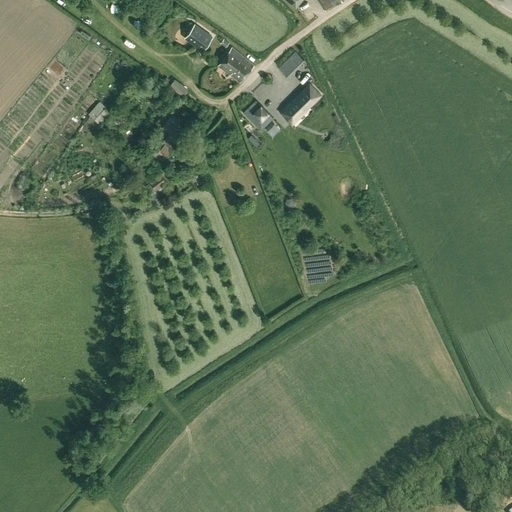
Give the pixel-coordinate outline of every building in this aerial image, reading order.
[(339,0),(320,0),(326,9),(339,0)] [(184,36),(203,49),(212,35),(194,22),(184,36)] [(217,65),(240,82),(254,65),(233,47),(217,65)] [(143,61),(147,56),(140,51),(136,56),(143,61)] [(287,59),(295,67),(304,59),(296,51),(287,59)] [(161,74),(165,67),(159,64),(155,71),(161,74)] [(175,79),(170,85),(177,90),(181,84),(175,79)] [(304,88),(280,111),(288,119),(300,108),(303,112),(320,95),(311,85),(306,91),(304,88)] [(243,112),(261,129),(273,117),(256,99),(243,112)] [(100,125),(112,112),(100,100),(88,114),(100,125)] [(169,136),(177,142),(202,113),(197,109),(185,123),(172,112),(167,115),(165,114),(158,122),(161,124),(159,129),(169,136)] [(124,121),(120,116),(114,121),(119,126),(124,121)] [(166,157),(177,142),(169,136),(161,145),(157,145),(149,155),(154,159),(146,167),(150,172),(160,163),(164,156),(166,157)] [(166,182),(160,174),(150,181),(157,190),(166,182)] [(130,202),(134,206),(139,203),(135,198),(130,202)]
